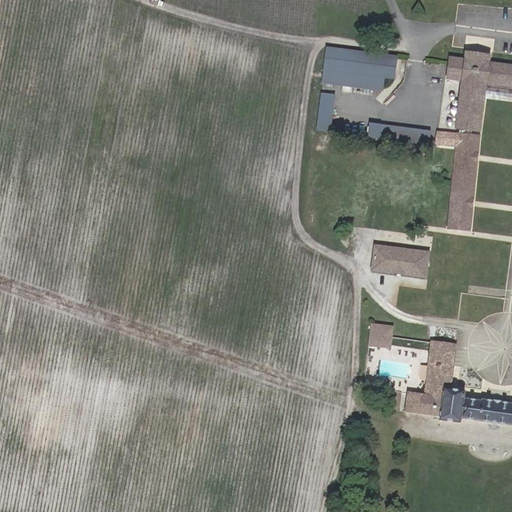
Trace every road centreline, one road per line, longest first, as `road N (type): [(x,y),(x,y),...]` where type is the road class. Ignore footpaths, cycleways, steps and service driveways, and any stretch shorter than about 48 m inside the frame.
road 1 (track): [(0,112),(349,259)]
road 2 (track): [(0,370),(347,418)]
road 3 (track): [(411,50),(278,36),(145,0)]
road 4 (track): [(320,40),(308,74),(297,218),(310,245)]
